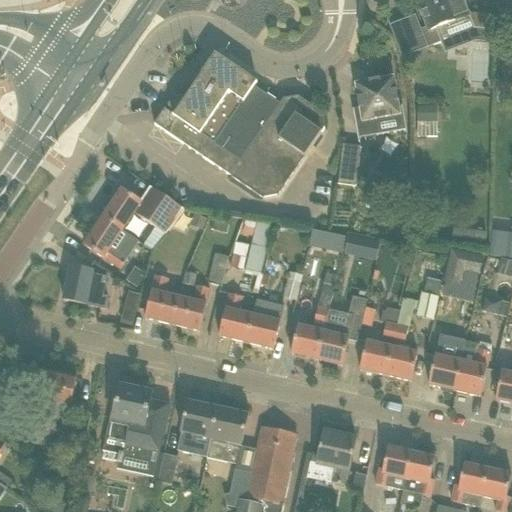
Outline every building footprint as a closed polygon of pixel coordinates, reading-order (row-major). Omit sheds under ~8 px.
[(470,18),(462,0),(416,0),(427,28),(421,31),(427,48),(443,43),(440,34),(447,31),(445,27),(470,18)] [(255,88),(257,84),(215,55),(203,74),(186,99),(177,93),(155,125),(263,199),(278,196),(325,129),(322,114),(299,98),(283,101),(280,105),(255,88)] [(402,132),(393,79),(362,84),(363,91),(357,92),(360,109),(353,110),(359,143),(360,143),(359,140),(402,132)] [(415,136),(437,136),(437,105),(415,105),(415,136)] [(356,187),(361,147),(344,145),(338,185),(356,187)] [(140,203),(122,191),(103,219),(122,232),(133,214),(167,236),(184,211),(150,188),(140,203)] [(191,227),(202,232),(207,221),(196,216),(191,227)] [(103,219),(85,247),(103,259),(104,259),(121,270),(127,260),(111,249),(122,232),(103,219)] [(261,274),(272,227),(257,223),(246,270),(261,274)] [(313,227),(309,246),(376,262),(381,243),(313,227)] [(511,233),(494,231),(490,256),(511,258),(511,233)] [(450,251),(443,286),(460,290),(463,273),(479,276),(483,258),(450,251)] [(215,254),(209,283),(221,287),(228,258),(215,254)] [(511,262),(501,260),(497,276),(506,278),(510,276),(511,276),(511,262)] [(106,310),(108,298),(104,297),(108,278),(93,275),(93,273),(71,268),(64,301),(86,306),(106,310)] [(187,272),(183,284),(194,288),(197,275),(187,272)] [(290,273),(284,298),(298,301),(304,277),(290,273)] [(299,326),(291,355),(318,361),(330,310),(329,310),(338,276),(327,274),(319,308),(314,330),(299,326)] [(155,277),(145,320),(173,327),(180,298),(164,294),(167,280),(155,277)] [(173,327),(200,333),(209,290),(197,287),(194,301),(180,298),(173,327)] [(140,296),(129,293),(126,309),(137,312),(140,296)] [(420,318),(435,321),(440,297),(425,294),(420,318)] [(220,338),(247,344),(254,316),(239,312),(243,298),(230,295),(220,338)] [(347,301),(345,326),(372,328),(374,304),(347,301)] [(254,316),(247,344),(274,351),(285,307),(272,304),(268,319),(254,316)] [(341,313),(330,310),(318,361),(343,367),(350,338),(331,334),(333,328),(337,329),(341,313)] [(360,371),(386,377),(397,326),(399,316),(390,314),(383,312),(381,323),(387,324),(383,341),(387,342),(386,347),(368,343),(360,371)] [(408,329),(397,326),(386,377),(411,383),(418,354),(400,350),(401,345),(404,346),(408,329)] [(453,394),(453,392),(455,393),(461,362),(465,346),(440,340),(429,387),(440,389),(440,391),(453,394)] [(455,393),(481,398),(491,354),(478,351),(475,365),(461,362),(455,393)] [(40,372),(27,442),(50,446),(52,433),(56,434),(56,432),(67,434),(70,411),(77,379),(40,372)] [(511,375),(502,373),(496,402),(511,404),(511,375)] [(170,406),(150,402),(152,396),(120,389),(116,406),(114,406),(104,453),(103,460),(119,463),(119,464),(122,465),(126,447),(136,449),(134,459),(151,463),(155,443),(161,444),(164,431),(170,406)] [(196,437),(212,440),(219,411),(188,404),(181,433),(182,433),(178,452),(192,455),(196,437)] [(248,417),(219,411),(212,440),(212,441),(227,444),(223,463),(236,466),(241,447),(242,447),(248,417)] [(247,499),(264,503),(280,506),(296,436),(263,429),(253,475),(247,499)] [(317,466),(335,471),(333,482),(346,485),(349,472),(350,472),(356,442),(324,434),(317,466)] [(388,488),(404,491),(412,454),(388,449),(384,471),(380,470),(377,486),(388,488)] [(412,454),(404,491),(420,495),(420,496),(432,499),(435,482),(431,481),(435,459),(412,454)] [(172,486),(179,458),(165,455),(158,483),(172,486)] [(487,471),(464,465),(460,488),(456,487),(453,503),(464,506),(479,508),(487,471)] [(253,475),(235,471),(231,495),(225,497),(228,507),(238,509),(241,497),(247,499),(253,475)] [(511,476),(487,471),(479,508),(480,509),(482,499),(498,502),(496,511),(508,511),(511,499),(507,498),(511,476)] [(0,484),(4,488),(9,480),(0,472),(0,484)] [(356,474),(352,494),(362,496),(366,476),(356,474)] [(87,511),(95,480),(81,476),(72,511),(87,511)] [(262,511),(264,503),(247,499),(241,497),(238,509),(237,511),(262,511)]
